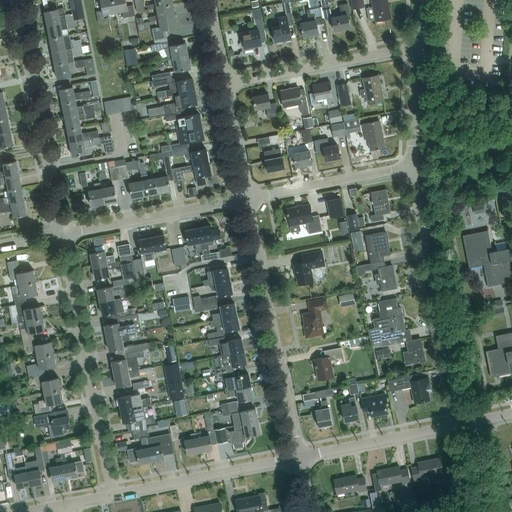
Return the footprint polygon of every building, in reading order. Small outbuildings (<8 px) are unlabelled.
[(58,9),(45,12),(48,25),(77,20),(83,18),(85,18),(81,0),(69,0),(72,14),(71,14),(65,15),(64,8),(58,9)] [(116,12),(113,0),(101,0),(103,11),(97,12),(99,23),(111,20),(109,13),(116,12)] [(126,0),(113,0),(116,12),(122,11),(123,18),(135,16),(133,5),(127,6),(126,0)] [(142,0),(136,0),(135,0),(137,12),(144,10),(142,0)] [(149,10),(157,8),(157,7),(174,4),(173,0),(155,0),(156,3),(148,5),(149,10)] [(308,0),(310,8),(318,7),(317,0),(308,0)] [(326,0),(319,0),(322,9),(328,8),(326,0)] [(376,21),(391,18),(387,0),(350,0),(353,9),(364,6),(363,0),(371,0),(373,7),(366,8),(369,21),(375,19),(376,21)] [(341,15),(332,17),(334,30),(350,27),(347,15),(350,14),(348,3),(339,5),(341,15)] [(151,21),(159,20),(159,19),(176,15),(174,4),(157,7),(157,8),(158,15),(150,17),(151,21)] [(308,22),(300,23),(303,36),(318,34),(316,21),(322,20),(319,7),(318,7),(310,8),(306,9),(308,22)] [(291,9),(284,10),(285,16),(280,17),(281,25),(272,27),(275,42),(291,39),(288,25),(294,24),(291,9)] [(179,27),(176,15),(159,19),(159,20),(161,27),(153,29),(155,40),(168,37),(166,29),(179,27)] [(242,32),(242,33),(239,34),(242,52),(254,49),(254,46),(261,45),(259,32),(264,31),(262,17),(253,19),(255,30),(242,32)] [(77,20),(48,25),(50,39),(63,36),(62,30),(68,29),(68,28),(78,26),(77,20)] [(136,22),(129,22),(130,34),(137,33),(136,22)] [(63,36),(50,39),(53,52),(82,46),(81,39),(71,41),(69,35),(63,36)] [(139,44),(138,37),(130,39),(131,46),(139,44)] [(152,44),(153,51),(165,49),(168,56),(169,60),(190,56),(188,45),(187,46),(186,43),(171,46),(169,47),(168,41),(152,44)] [(82,46),(53,52),(55,65),(74,61),(73,55),(83,53),(82,46)] [(190,56),(169,60),(169,65),(175,64),(176,72),(191,69),(190,66),(192,66),(190,56)] [(84,59),(74,61),(55,65),(58,78),(71,76),(70,69),(86,66),(84,59)] [(151,75),(152,80),(171,77),(170,71),(151,75)] [(364,89),(360,90),(361,98),(366,97),(367,104),(368,103),(383,100),(378,75),(363,78),(362,78),(364,89)] [(172,83),(171,77),(152,80),(150,81),(152,87),(169,84),(172,83)] [(167,96),(173,95),(197,91),(195,81),(194,81),(193,78),(185,80),(172,83),(169,84),(170,90),(166,91),(167,96)] [(330,81),(312,84),(315,99),(326,97),(327,104),(333,102),(332,97),(333,97),(330,81)] [(347,84),(337,86),(341,107),(351,105),(347,84)] [(61,89),(63,102),(76,100),(92,97),(91,90),(81,92),(81,91),(74,93),(73,86),(61,89)] [(299,87),(281,91),(284,107),(298,104),(302,115),(309,113),(306,98),(305,92),(304,89),(299,90),(299,87)] [(179,113),(179,112),(178,108),(198,104),(197,101),(199,101),(197,91),(173,95),(174,96),(175,96),(177,103),(164,106),(165,113),(166,115),(179,113)] [(268,93),(253,96),(255,109),(266,107),(268,117),(278,115),(276,102),(270,103),(268,93)] [(76,100),(63,102),(66,115),(95,110),(103,108),(102,101),(83,105),(77,106),(76,100)] [(6,104),(0,105),(0,119),(8,118),(6,104)] [(95,110),(66,115),(69,129),(81,126),(80,120),(96,116),(95,110)] [(340,110),(328,112),(330,122),(342,120),(340,110)] [(179,113),(166,115),(167,120),(179,118),(180,124),(178,124),(179,131),(182,131),(203,126),(201,116),(200,116),(200,114),(187,116),(186,111),(179,112),(179,113)] [(313,127),(311,117),(302,118),(304,129),(313,127)] [(0,133),(11,131),(8,118),(0,119),(0,133)] [(344,121),(345,129),(349,129),(360,127),(358,118),(348,120),(344,121)] [(369,142),(371,150),(385,147),(379,120),(364,123),(367,142),(369,142)] [(343,122),(331,125),(333,137),(345,134),(343,122)] [(71,142),(84,140),(99,137),(98,130),(83,133),(81,126),(69,129),(71,142)] [(203,126),(182,131),(179,131),(181,143),(172,144),(173,150),(185,148),(190,147),(189,142),(205,139),(204,137),(205,136),(203,126)] [(309,128),(302,130),(304,142),(311,141),(309,128)] [(14,145),(11,131),(0,133),(0,141),(1,147),(14,145)] [(283,133),(268,136),(270,143),(284,141),(283,133)] [(111,135),(104,136),(105,143),(108,146),(113,145),(111,135)] [(84,140),(71,142),(74,156),(87,153),(85,146),(100,143),(99,137),(84,140)] [(322,139),(314,140),(316,154),(324,153),(326,160),(340,158),(337,144),(329,146),(328,138),(322,139)] [(190,147),(185,148),(187,160),(193,159),(194,165),(209,162),(207,151),(206,149),(200,150),(199,145),(190,147)] [(293,154),(296,166),(312,163),(309,151),(300,153),(299,147),(293,148),(294,154),(293,154)] [(273,150),(264,151),(268,172),(284,169),(282,156),(281,156),(279,148),(273,150)] [(169,156),(163,157),(163,159),(166,171),(172,169),(171,169),(169,156)] [(4,163),(6,170),(0,171),(0,177),(19,174),(17,161),(4,163)] [(172,168),(174,182),(183,181),(181,172),(195,169),(197,177),(196,177),(196,178),(197,178),(198,185),(206,184),(205,176),(211,175),(211,172),(212,172),(210,162),(209,162),(194,165),(192,165),(192,166),(173,169),(172,169),(172,168)] [(126,165),(121,166),(123,179),(129,178),(128,170),(127,164),(126,165)] [(115,167),(118,180),(123,179),(121,166),(115,167)] [(115,167),(109,168),(112,181),(118,180),(115,167)] [(85,172),(79,173),(82,187),(88,186),(85,172)] [(161,173),(154,175),(155,178),(158,194),(168,192),(168,191),(170,190),(169,181),(168,176),(167,176),(161,177),(161,173)] [(19,174),(0,177),(0,184),(8,183),(9,190),(22,187),(19,174)] [(146,174),(141,175),(141,177),(145,196),(158,194),(155,178),(149,179),(148,174),(146,174)] [(138,181),(129,183),(132,198),(134,197),(134,198),(145,196),(141,177),(138,178),(138,181)] [(95,190),(88,191),(91,206),(94,205),(94,206),(104,204),(101,185),(100,182),(94,184),(95,190)] [(106,184),(101,185),(104,204),(114,202),(114,201),(117,201),(114,186),(106,188),(106,184)] [(0,198),(0,205),(24,200),(22,187),(9,190),(11,197),(0,198)] [(187,188),(189,195),(198,194),(196,187),(187,188)] [(376,214),(370,215),(372,222),(384,220),(383,213),(390,212),(385,190),(372,192),(373,200),(371,201),(372,204),(374,204),(376,214)] [(330,217),(344,215),(340,198),(327,201),(330,217)] [(27,214),(24,200),(0,205),(0,212),(13,210),(14,216),(27,214)] [(310,204),(287,208),(290,226),(307,222),(309,233),(322,231),(319,214),(312,216),(310,204)] [(484,213),(483,205),(473,206),(474,215),(484,213)] [(359,227),(357,218),(356,213),(346,215),(349,229),(359,227)] [(211,225),(199,228),(203,250),(204,255),(202,255),(203,261),(221,258),(220,252),(210,254),(209,246),(214,245),(213,240),(221,238),(221,240),(222,239),(220,228),(219,228),(219,229),(212,231),(211,225)] [(189,245),(196,243),(197,251),(203,250),(199,228),(186,230),(189,245)] [(488,286),(511,281),(511,276),(509,260),(511,260),(509,248),(492,251),(488,230),(462,235),(469,268),(483,265),(488,286)] [(363,243),(361,231),(351,232),(353,245),(354,252),(364,250),(363,243)] [(371,234),(366,235),(370,257),(371,263),(385,261),(384,255),(390,254),(386,231),(371,234)] [(151,237),(153,251),(154,251),(167,249),(164,235),(151,237)] [(151,237),(138,240),(142,256),(143,256),(144,261),(155,258),(154,251),(153,251),(151,237)] [(122,261),(127,259),(128,262),(133,261),(132,253),(131,253),(129,244),(119,246),(122,261)] [(178,248),(181,264),(187,263),(184,247),(178,248)] [(173,249),(175,265),(181,264),(178,248),(173,249)] [(94,266),(108,263),(116,262),(115,256),(107,257),(105,251),(91,254),(94,266)] [(302,263),(293,264),(295,272),(296,271),(297,277),(298,285),(313,282),(310,267),(323,265),(321,251),(307,253),(300,255),(302,263)] [(141,258),(133,260),(133,261),(137,279),(145,277),(141,258)] [(382,290),(396,287),(392,265),(386,267),(385,261),(371,263),(363,265),(357,266),(356,266),(358,276),(365,275),(365,272),(378,269),(379,275),(376,276),(377,283),(382,283),(382,290)] [(108,264),(108,263),(94,266),(96,279),(110,276),(109,269),(117,268),(115,262),(108,264)] [(136,277),(133,262),(121,264),(124,279),(136,277)] [(18,278),(20,284),(36,282),(34,270),(21,272),(20,266),(10,268),(12,280),(18,278)] [(209,280),(203,281),(204,286),(211,284),(230,281),(230,280),(229,276),(227,268),(207,272),(209,280)] [(113,281),(114,286),(130,283),(129,278),(113,281)] [(230,281),(211,284),(212,290),(217,289),(218,296),(232,293),(231,285),(229,286),(228,282),(230,281)] [(20,284),(12,286),(15,304),(17,304),(27,302),(26,296),(39,293),(36,282),(20,284)] [(112,286),(98,289),(101,302),(121,298),(123,298),(125,297),(123,289),(113,291),(112,286)] [(353,293),(339,296),(341,304),(355,301),(353,293)] [(202,304),(202,305),(206,304),(217,302),(216,295),(200,299),(200,295),(193,297),(195,305),(202,304)] [(173,299),(175,312),(191,310),(189,296),(173,299)] [(119,311),(123,310),(121,298),(101,302),(103,314),(119,311)] [(328,308),(326,298),(308,302),(311,313),(303,314),(306,330),(305,330),(306,338),(314,336),(314,335),(323,333),(321,322),(322,321),(320,310),(328,308)] [(492,303),(493,309),(503,307),(502,301),(492,303)] [(28,309),(27,302),(17,304),(19,316),(18,316),(19,322),(27,321),(43,318),(41,306),(28,309)] [(212,314),(213,321),(237,316),(234,303),(220,306),(221,312),(212,314)] [(503,307),(493,309),(494,315),(504,313),(503,307)] [(120,317),(136,314),(134,308),(123,310),(119,311),(120,317)] [(385,334),(381,335),(379,328),(369,331),(371,342),(381,340),(399,337),(398,331),(404,330),(400,308),(386,310),(386,309),(379,311),(385,334)] [(120,322),(105,325),(108,338),(131,333),(131,334),(137,332),(142,331),(140,322),(138,313),(136,314),(120,317),(121,322),(120,322)] [(239,328),(237,316),(213,321),(210,321),(211,327),(215,326),(216,332),(223,330),(224,331),(225,331),(239,328)] [(43,318),(27,321),(28,328),(21,329),(24,340),(35,338),(33,332),(46,330),(43,318)] [(207,334),(208,339),(226,336),(225,331),(224,331),(223,330),(216,332),(207,334)] [(131,334),(131,333),(108,338),(110,351),(125,348),(123,341),(138,338),(137,332),(131,334)] [(511,332),(495,336),(498,348),(485,351),(491,377),(510,373),(508,363),(511,362),(511,332)] [(227,341),(226,336),(208,339),(209,345),(220,343),(227,341)] [(369,344),(367,336),(340,341),(340,344),(344,343),(344,345),(349,344),(350,348),(369,344)] [(382,347),(401,343),(399,337),(381,340),(382,347)] [(35,338),(24,340),(25,347),(28,346),(29,351),(37,350),(38,356),(54,353),(52,341),(36,344),(35,338)] [(230,354),(244,351),(241,338),(227,341),(220,343),(222,355),(230,354)] [(403,352),(406,365),(425,361),(420,339),(407,341),(409,351),(403,352)] [(127,353),(142,350),(147,349),(146,343),(126,347),(127,353)] [(314,359),(318,381),(334,377),(331,360),(344,358),(341,347),(324,351),(325,357),(314,359)] [(389,349),(376,351),(378,359),(391,357),(389,349)] [(143,356),(142,350),(127,353),(129,359),(112,362),(115,374),(139,369),(137,357),(143,356)] [(220,356),(219,356),(221,367),(230,366),(230,367),(232,366),(246,363),(244,351),(230,354),(222,355),(220,356)] [(34,376),(45,374),(43,368),(56,365),(54,353),(38,356),(39,363),(32,364),(34,376)] [(178,362),(164,365),(167,382),(181,379),(178,362)] [(215,369),(216,374),(231,371),(230,366),(221,367),(215,369)] [(144,375),(153,374),(152,367),(143,368),(144,375)] [(141,375),(139,369),(115,374),(117,387),(131,384),(130,377),(141,375)] [(12,370),(4,371),(5,379),(13,377),(12,370)] [(231,371),(216,374),(217,380),(232,377),(231,371)] [(45,374),(34,376),(36,387),(43,386),(45,393),(61,389),(59,377),(46,380),(45,374)] [(232,377),(224,379),(226,391),(237,389),(251,386),(249,374),(235,377),(232,377)] [(424,401),(430,400),(428,392),(427,387),(430,386),(428,378),(417,380),(416,374),(387,380),(389,392),(402,389),(401,384),(410,382),(411,387),(414,403),(422,401),(422,402),(424,401)] [(134,389),(148,386),(150,386),(149,380),(133,383),(134,389)] [(182,380),(167,383),(170,397),(184,395),(182,380)] [(349,385),(351,393),(358,392),(357,383),(349,385)] [(251,386),(237,389),(226,391),(227,398),(238,395),(240,402),(254,399),(251,386)] [(61,389),(45,393),(46,399),(39,401),(41,412),(52,410),(50,404),(63,401),(61,389)] [(332,389),(315,392),(316,398),(334,395),(332,389)] [(132,395),(119,398),(121,410),(146,405),(146,404),(151,403),(150,397),(145,398),(141,399),(140,394),(134,395),(132,395)] [(386,413),(387,413),(385,402),(387,402),(385,394),(380,395),(380,397),(369,399),(368,397),(361,398),(363,412),(371,410),(372,416),(380,414),(380,417),(387,416),(386,413)] [(342,405),(345,421),(359,418),(354,397),(350,398),(350,403),(342,405)] [(221,404),(223,410),(238,407),(237,401),(221,404)] [(315,410),(319,426),(333,423),(330,407),(328,408),(327,401),(321,402),(322,409),(315,410)] [(187,414),(185,404),(176,406),(178,416),(187,414)] [(146,405),(121,410),(124,422),(136,420),(137,425),(155,421),(154,415),(149,416),(146,405)] [(52,412),(51,412),(40,414),(34,415),(36,426),(49,424),(51,436),(65,433),(64,433),(63,428),(70,427),(66,409),(52,412)] [(236,420),(237,425),(258,421),(256,409),(242,411),(243,419),(236,420)] [(209,433),(214,432),(211,417),(206,419),(209,433)] [(22,427),(20,418),(14,419),(16,428),(22,427)] [(167,420),(157,422),(159,428),(168,426),(167,420)] [(261,434),(258,421),(237,425),(238,430),(231,432),(233,444),(244,442),(247,437),(247,436),(261,434)] [(176,425),(170,426),(173,441),(178,440),(176,425)] [(223,428),(215,429),(218,443),(226,441),(223,428)] [(130,462),(139,460),(140,463),(152,461),(147,439),(147,437),(149,436),(148,430),(133,433),(134,439),(141,438),(143,449),(137,450),(136,448),(128,449),(130,462)] [(196,433),(197,438),(200,451),(212,448),(209,435),(202,437),(201,432),(196,433)] [(187,453),(200,451),(197,438),(196,433),(190,434),(191,439),(185,441),(187,453)] [(167,435),(147,439),(152,461),(164,458),(163,454),(171,453),(167,435)] [(118,443),(120,451),(127,449),(126,441),(118,443)] [(45,469),(44,466),(41,451),(42,451),(41,446),(35,447),(37,460),(25,462),(26,467),(30,485),(42,482),(40,470),(45,469)] [(71,446),(56,449),(58,454),(60,454),(61,457),(65,478),(69,477),(77,475),(77,472),(83,471),(81,461),(67,464),(66,459),(64,453),(73,451),(71,446)] [(42,451),(41,451),(44,466),(50,465),(47,450),(42,451)] [(14,452),(5,454),(8,469),(14,467),(15,467),(13,457),(15,457),(14,452)] [(57,466),(50,468),(52,480),(60,479),(64,478),(65,478),(61,457),(56,458),(57,466)] [(443,472),(440,458),(418,463),(418,466),(411,467),(414,480),(422,479),(421,476),(429,474),(431,481),(443,478),(442,472),(443,472)] [(380,485),(401,481),(403,488),(410,487),(406,468),(400,470),(399,466),(377,471),(377,473),(372,474),(375,491),(381,490),(380,485)] [(14,467),(8,469),(10,480),(16,479),(18,487),(30,485),(26,467),(14,469),(14,467)] [(334,480),(335,485),(337,494),(345,492),(358,489),(358,491),(366,490),(364,477),(357,479),(356,475),(334,480)] [(510,486),(501,488),(503,495),(511,493),(510,486)] [(414,498),(413,491),(405,492),(406,499),(414,498)] [(259,494),(259,495),(235,500),(237,511),(259,511),(268,510),(268,511),(269,511),(265,492),(259,494)] [(370,507),(369,498),(361,499),(363,508),(370,507)] [(221,511),(220,503),(194,508),(195,511),(221,511)]
